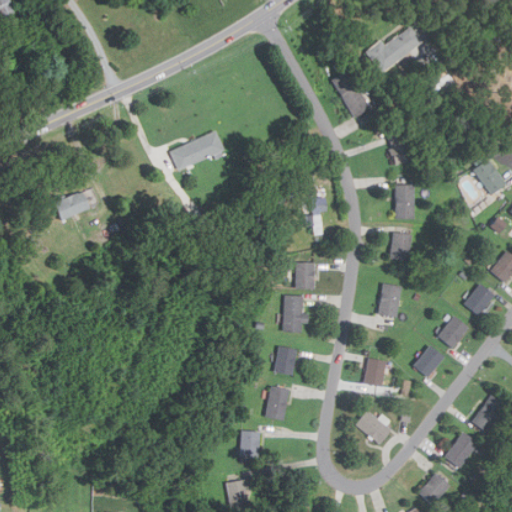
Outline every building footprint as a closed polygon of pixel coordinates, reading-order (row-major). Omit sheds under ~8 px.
[(0,0),(0,13),(10,13),(10,0),(0,0)] [(421,44),(410,27),(382,45),(380,41),(366,50),(379,71),(421,44)] [(368,110),(351,70),(333,77),(350,117),(368,110)] [(384,132),(395,165),(413,159),(402,126),(384,132)] [(171,148),(178,167),(225,151),(218,131),(171,148)] [(505,183),(487,158),(472,170),(490,194),(505,183)] [(413,218),(413,184),(394,184),(394,218),(413,218)] [(54,203),(62,219),(92,206),(84,189),(54,203)] [(324,197),(312,197),(312,233),(321,233),(321,210),(324,210),(324,197)] [(506,223),(497,216),(490,224),(498,232),(506,223)] [(410,233),(391,231),(389,258),(408,260),(410,233)] [(489,268),(502,281),(511,271),(511,255),(507,250),(489,268)] [(295,288),(313,288),(314,262),(296,262),(295,288)] [(395,317),(401,286),(382,283),(377,313),(395,317)] [(494,295),(479,283),(462,303),(477,315),(494,295)] [(301,331),(301,322),(307,322),(307,312),(303,312),(303,295),(284,295),(283,331),(301,331)] [(451,347),(468,327),(452,314),(436,335),(451,347)] [(443,356),(429,344),(412,365),(426,377),(443,356)] [(274,371),(293,374),(298,349),(279,345),(274,371)] [(364,385),(383,387),(386,359),(367,358),(364,385)] [(401,394),(408,396),(410,380),(404,379),(401,394)] [(266,416),(285,419),(290,388),(271,385),(266,416)] [(470,419),(486,432),(507,407),(491,394),(470,419)] [(390,430),(367,409),(354,422),(378,444),(390,430)] [(260,431),(242,430),(240,456),(258,457),(260,431)] [(458,467),(477,443),(462,431),(443,456),(458,467)] [(430,504),(448,485),(434,472),(416,491),(430,504)] [(228,481),(228,511),(243,511),(243,481),(228,481)]
